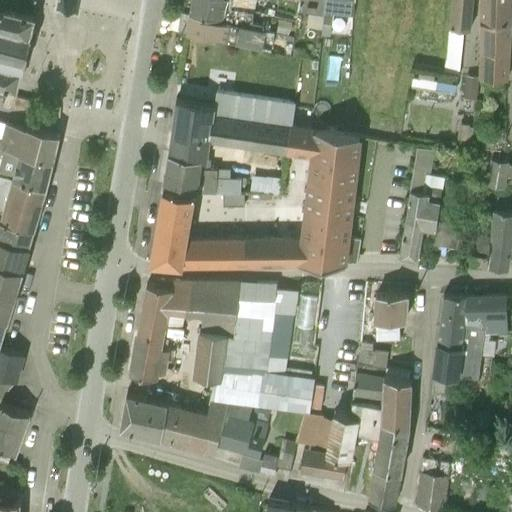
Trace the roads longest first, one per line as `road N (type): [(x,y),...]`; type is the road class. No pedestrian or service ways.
road 1 (residential): [(86,425),(403,506)]
road 2 (residential): [(428,263),(109,261)]
road 3 (tertiary): [(155,0),(109,261)]
road 4 (residential): [(428,263),(425,370),(403,506)]
road 5 (tertiary): [(109,261),(86,425)]
